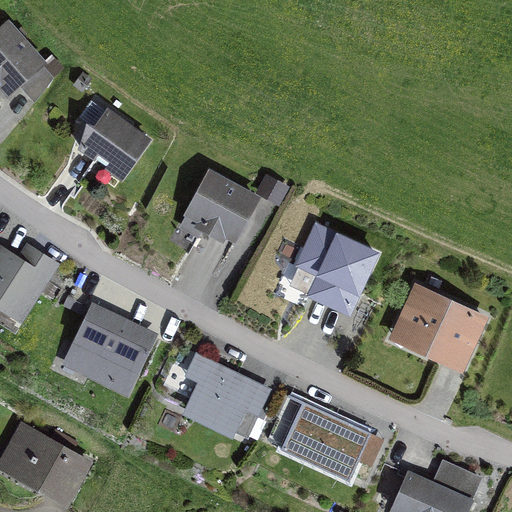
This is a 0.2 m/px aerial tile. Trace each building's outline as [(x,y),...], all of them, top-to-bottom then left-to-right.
[(54,69),(14,22),(0,34),(0,88),(14,104),(54,69)] [(157,141),(107,109),(82,149),(132,181),(157,141)] [(268,198),(214,172),(187,226),(241,252),(268,198)] [(389,252),(320,223),(301,268),(321,276),(311,298),(360,319),(389,252)] [(22,255),(0,243),(0,304),(31,321),(64,260),(29,242),(22,255)] [(493,315),(417,283),(393,341),(469,372),(493,315)] [(163,332),(99,302),(68,368),(131,398),(163,332)] [(280,390),(200,359),(192,379),(205,384),(192,415),(260,441),(280,390)] [(381,438),(298,401),(281,439),(352,471),(359,457),(370,462),(381,438)] [(98,463),(22,424),(0,466),(0,467),(75,507),(98,463)] [(439,480),(412,470),(396,511),(477,511),(490,480),(445,464),(439,480)]
